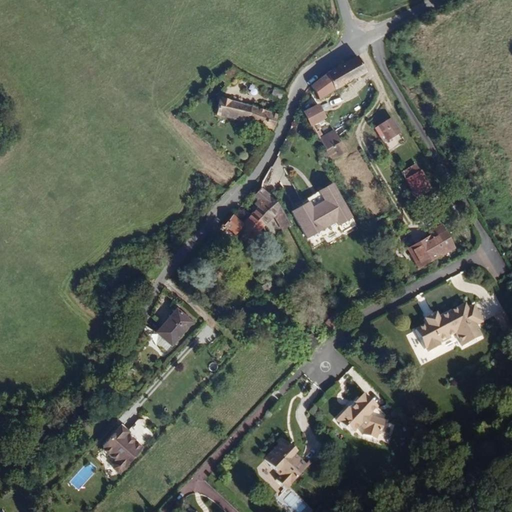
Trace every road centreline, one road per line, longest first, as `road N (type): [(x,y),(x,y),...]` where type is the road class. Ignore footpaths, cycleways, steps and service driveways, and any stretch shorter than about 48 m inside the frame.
road 1 (tertiary): [(365,38),(298,86),(247,185),(160,283),(127,342),(69,412),(0,457)]
road 2 (residential): [(365,38),(506,275)]
road 3 (unknown): [(312,362),(205,471)]
